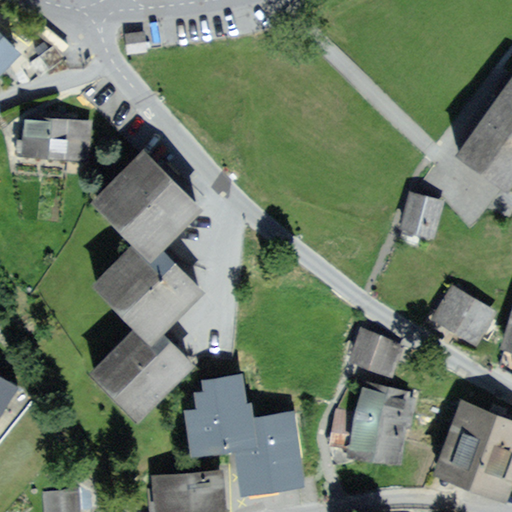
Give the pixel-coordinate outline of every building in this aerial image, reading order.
[(0,81),(25,55),(0,31),(0,81)] [(511,86),(464,157),(511,188),(511,86)] [(89,165),(90,123),(29,122),(27,163),(89,165)] [(96,375),(148,424),(203,367),(171,336),(213,292),(171,252),(211,210),(149,151),(99,204),(141,244),(98,288),(140,328),(96,375)] [(446,204),(413,194),(402,232),(435,241),(446,204)] [(456,289),(437,321),(482,347),(501,315),(456,289)] [(403,346),(363,331),(351,362),(391,376),(403,346)] [(251,374),(208,381),(210,391),(201,393),(204,410),(191,412),(199,460),(240,453),(247,498),(311,488),(299,414),(258,420),(251,374)] [(0,375),(0,424),(21,388),(0,375)] [(412,394),(368,387),(363,416),(337,412),(331,444),(349,447),(347,457),(400,466),(412,394)] [(443,475),(511,499),(511,418),(469,403),(443,475)] [(230,511),(226,472),(157,480),(160,511),(230,511)] [(79,511),(78,495),(41,498),(42,511),(79,511)]
